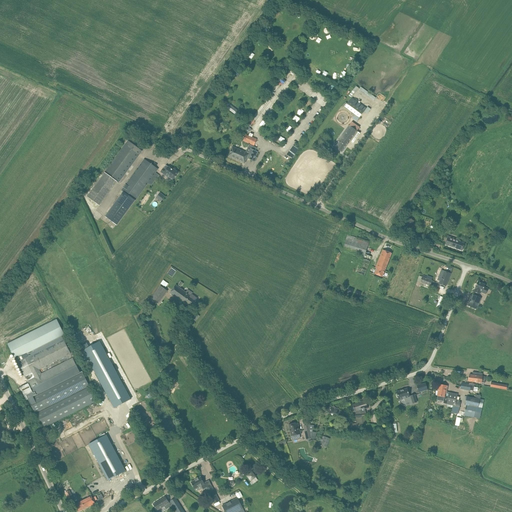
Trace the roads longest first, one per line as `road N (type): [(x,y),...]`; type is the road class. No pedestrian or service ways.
road 1 (unclassified): [(105,511),(250,430),(422,370),(467,264)]
road 2 (unclassified): [(467,264),(362,228),(174,144)]
road 3 (unclassified): [(62,511),(0,380)]
